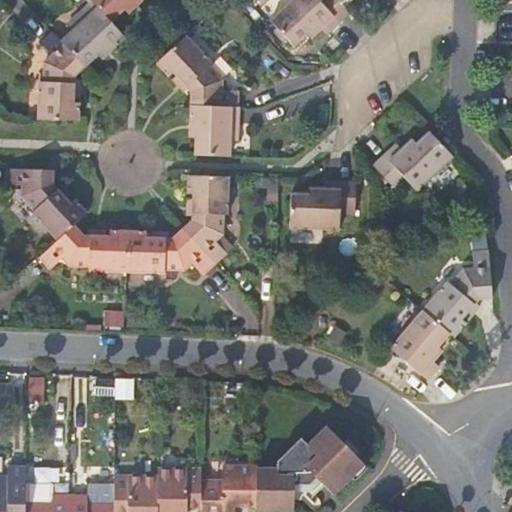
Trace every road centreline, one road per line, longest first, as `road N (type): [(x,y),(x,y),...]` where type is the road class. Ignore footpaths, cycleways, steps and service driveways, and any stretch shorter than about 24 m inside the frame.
road 1 (residential): [(427,437),(358,387),(275,356),(0,343)]
road 2 (residential): [(467,16),(461,116),(505,191),(511,266)]
road 3 (residential): [(467,16),(426,15),(349,92)]
